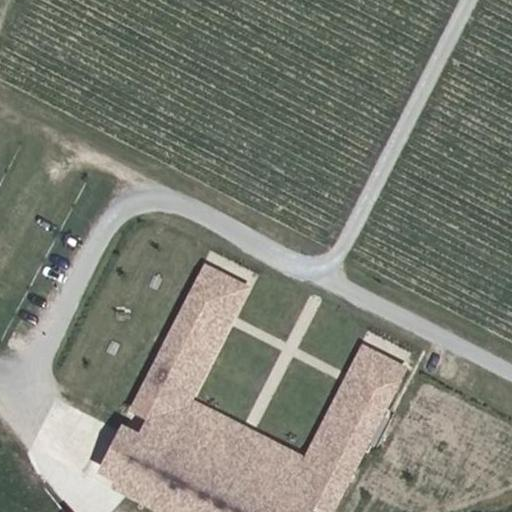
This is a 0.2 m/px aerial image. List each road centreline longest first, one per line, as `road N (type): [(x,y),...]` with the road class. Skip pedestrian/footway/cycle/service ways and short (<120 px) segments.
road 1 (unknown): [(326,283),(475,0)]
road 2 (unknown): [(134,190),(38,364),(28,376),(0,377)]
road 3 (unknown): [(326,283),(134,190)]
road 4 (unknown): [(511,378),(326,283)]
road 5 (unknown): [(0,119),(134,190)]
